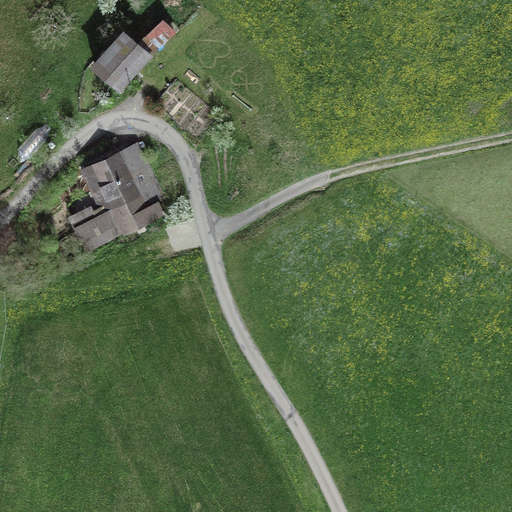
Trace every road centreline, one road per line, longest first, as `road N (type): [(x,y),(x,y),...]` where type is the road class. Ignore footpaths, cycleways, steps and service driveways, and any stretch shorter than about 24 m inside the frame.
road 1 (unclassified): [(340,511),(235,325),(174,138),(146,121),(104,124),(0,222)]
road 2 (track): [(207,235),(336,174),(511,136)]
